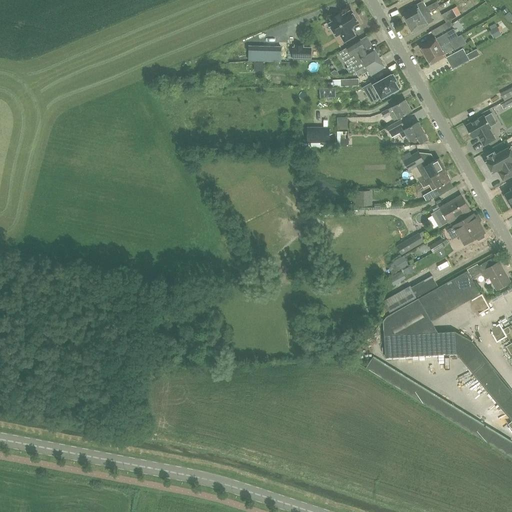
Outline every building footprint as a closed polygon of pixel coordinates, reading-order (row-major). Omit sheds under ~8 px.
[(405,11),(405,13),(403,15),(408,23),(428,12),(439,6),(437,1),(426,7),(423,1),(422,2),(416,5),(417,7),(413,9),(410,8),(405,11)] [(446,22),(450,20),(457,17),(452,9),(442,14),(446,22)] [(331,19),(332,22),(329,24),(336,36),(340,34),(344,42),(355,35),(352,29),(351,30),(350,28),(350,26),(352,25),(353,26),(359,23),(351,10),(343,15),(342,12),(331,19)] [(428,12),(408,23),(412,32),(427,24),(433,21),(428,12)] [(450,20),(446,22),(431,31),(434,37),(454,25),(450,20)] [(435,38),(420,46),(425,54),(450,41),(464,33),(459,26),(453,29),(436,39),(435,38)] [(497,27),(491,30),(490,30),(493,38),(495,37),(501,34),(498,27),(498,26),(497,27)] [(355,71),(380,57),(374,48),(368,52),(360,39),(346,47),(356,63),(346,68),(349,73),(355,71)] [(450,41),(425,54),(430,64),(445,55),(444,54),(454,49),(450,41)] [(293,57),(311,58),(311,48),(303,48),(303,45),(295,45),(295,47),(293,47),(293,57)] [(248,48),(248,61),(280,61),(280,48),(248,48)] [(453,69),(463,64),(469,60),(476,57),(479,55),(476,49),(472,51),(471,52),(466,55),(463,49),(446,58),(450,64),(453,69)] [(371,75),(385,67),(380,57),(355,71),(358,76),(369,70),(371,75)] [(399,88),(395,81),(396,80),(393,74),(391,75),(391,74),(377,82),(376,80),(363,87),(371,101),(373,102),(381,97),(381,98),(393,92),(394,94),(399,91),(398,89),(399,88)] [(333,80),(333,87),(359,85),(359,79),(333,80)] [(444,87),(448,95),(451,101),(456,108),(458,107),(464,103),(468,110),(479,104),(467,83),(462,86),(458,80),(444,87)] [(511,85),(498,92),(502,100),(511,95),(511,85)] [(317,87),(317,100),(333,100),(333,88),(317,87)] [(394,120),(411,111),(405,100),(381,113),(384,117),(390,114),(394,120)] [(489,129),(491,128),(484,115),(466,126),(473,138),(478,135),(484,145),(495,139),(489,129)] [(337,129),(348,129),(348,117),(337,117),(337,129)] [(392,137),(399,133),(402,138),(406,136),(409,140),(410,140),(411,140),(417,137),(420,143),(427,139),(419,122),(405,129),(400,120),(387,127),(392,137)] [(329,142),(329,128),(308,128),(308,142),(329,142)] [(340,135),(340,147),(349,147),(348,139),(345,139),(345,135),(343,135),(340,135)] [(489,158),(485,160),(492,173),(498,169),(499,171),(497,172),(503,182),(511,176),(511,145),(496,155),(494,152),(488,156),(489,158)] [(422,176),(418,178),(421,183),(431,177),(444,169),(439,159),(426,166),(424,162),(418,152),(412,155),(409,152),(402,157),(410,170),(416,166),(422,176)] [(431,177),(421,183),(415,186),(417,191),(434,182),(438,188),(451,180),(444,169),(431,177)] [(439,195),(436,189),(424,196),(427,201),(439,195)] [(372,190),(353,191),(353,206),(372,205),(372,190)] [(448,222),(449,222),(459,216),(469,210),(465,203),(461,196),(453,200),(445,205),(440,208),(448,222)] [(478,224),(478,223),(481,220),(478,215),(474,216),(473,214),(454,225),(446,230),(452,239),(460,234),(478,224)] [(478,224),(460,234),(465,244),(476,238),(477,239),(479,240),(484,237),(484,235),(483,233),(484,233),(478,224)] [(411,241),(400,247),(404,253),(425,240),(420,232),(410,238),(411,241)] [(442,238),(436,242),(440,249),(446,245),(443,241),(442,238)] [(388,264),(391,271),(393,274),(408,265),(403,256),(388,264)] [(497,290),(510,282),(499,262),(494,265),(491,259),(478,266),(481,273),(485,280),(490,277),(497,290)] [(438,286),(418,298),(431,320),(477,294),(480,292),(473,280),(467,269),(464,271),(438,286)] [(402,271),(389,277),(394,286),(406,279),(402,271)] [(432,275),(411,287),(418,298),(438,286),(432,275)] [(477,312),(486,308),(480,297),(472,302),(477,312)] [(363,367),(386,379),(392,369),(369,357),(363,367)] [(511,389),(491,364),(475,377),(511,421),(508,424),(511,428),(511,389)]
